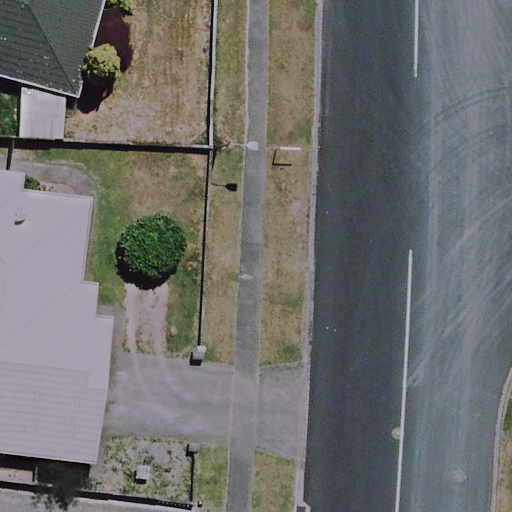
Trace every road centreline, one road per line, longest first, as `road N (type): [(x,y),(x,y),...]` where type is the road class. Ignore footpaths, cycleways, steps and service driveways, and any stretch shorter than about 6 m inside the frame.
road 1 (residential): [(389,511),(418,162)]
road 2 (residential): [(418,162),(416,0)]
